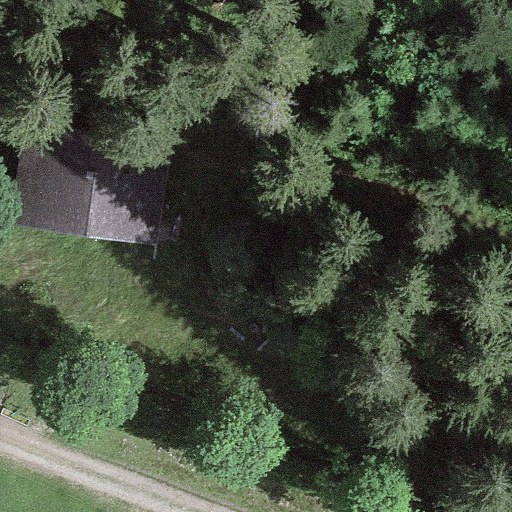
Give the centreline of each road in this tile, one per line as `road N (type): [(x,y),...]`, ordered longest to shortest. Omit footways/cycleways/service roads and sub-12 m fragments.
road 1 (track): [(511,232),(164,114)]
road 2 (track): [(199,511),(0,433)]
